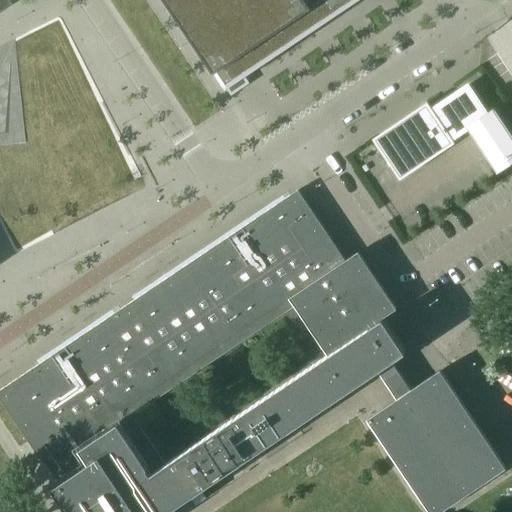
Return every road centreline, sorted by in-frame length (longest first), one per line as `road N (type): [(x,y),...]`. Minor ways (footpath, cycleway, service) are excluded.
road 1 (residential): [(457,362),(298,133)]
road 2 (residential): [(214,186),(90,0)]
road 3 (residential): [(298,133),(461,19)]
